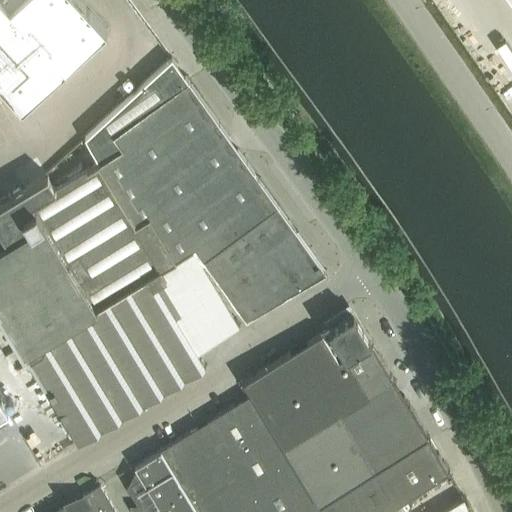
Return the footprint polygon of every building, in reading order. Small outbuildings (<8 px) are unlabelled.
[(0,0),(0,82),(22,105),(65,65),(106,28),(81,0),(0,0)] [(246,319),(326,271),(188,79),(171,56),(104,117),(186,251),(194,246),(246,319)] [(172,260),(186,251),(104,117),(44,172),(46,175),(0,202),(0,338),(7,351),(21,343),(24,349),(15,354),(21,363),(30,358),(78,441),(188,374),(190,377),(198,372),(196,369),(206,364),(156,282),(165,276),(177,269),(172,260)] [(328,327),(243,379),(251,392),(284,444),(368,393),(346,356),(371,340),(353,312),(332,325),(331,325),(328,327)] [(368,393),(393,378),(371,340),(346,356),(368,393)] [(393,378),(368,393),(284,444),(318,501),(429,436),(393,378)] [(284,444),(251,392),(159,448),(160,449),(198,511),(324,511),(318,501),(284,444)] [(324,511),(379,511),(449,470),(440,455),(429,436),(318,501),(324,511)] [(198,511),(160,449),(135,464),(158,503),(147,509),(145,505),(134,511),(131,506),(130,507),(133,511),(198,511)] [(117,511),(100,484),(53,511),(117,511)] [(471,511),(464,496),(437,511),(471,511)]
